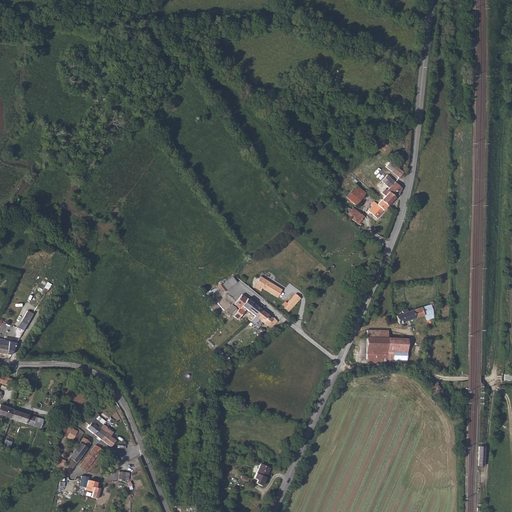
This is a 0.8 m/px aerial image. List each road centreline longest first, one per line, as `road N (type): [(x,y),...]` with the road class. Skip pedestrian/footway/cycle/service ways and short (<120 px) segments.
road 1 (secondary): [(429,0),(399,224),(273,511)]
road 2 (unclassified): [(0,365),(76,365),(105,381),(166,511)]
road 3 (track): [(483,485),(500,282)]
road 4 (track): [(283,319),(138,445)]
road 5 (track): [(511,385),(338,362)]
